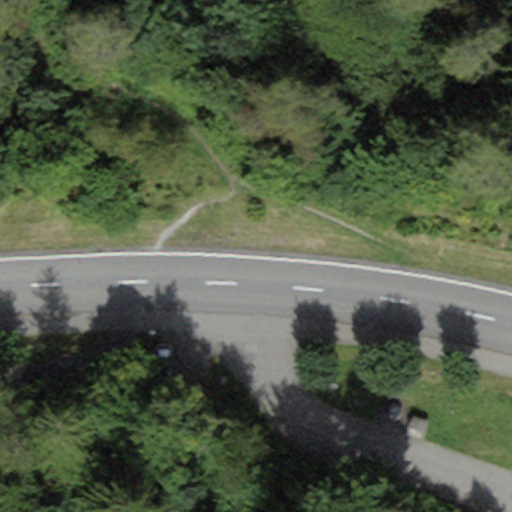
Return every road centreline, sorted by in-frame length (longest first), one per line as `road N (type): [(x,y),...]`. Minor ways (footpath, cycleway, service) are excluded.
road 1 (primary): [(139,0),(511,148)]
road 2 (residential): [(213,282),(337,411),(511,496)]
road 3 (tertiary): [(213,282),(382,300),(511,327)]
road 4 (tertiary): [(0,288),(213,282)]
